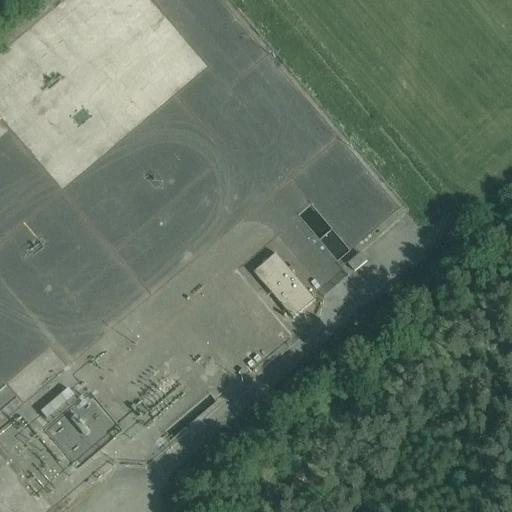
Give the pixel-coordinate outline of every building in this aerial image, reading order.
[(0,141),(12,131),(2,119),(0,121),(0,141)] [(92,154),(110,141),(98,123),(46,159),(41,152),(39,153),(64,188),(84,174),(80,167),(94,157),(92,154)] [(323,217),(311,225),(327,249),(339,242),(323,217)] [(354,272),(367,262),(360,254),(348,265),(354,272)] [(293,318),(314,300),(275,255),(254,273),(293,318)] [(13,385),(26,402),(53,382),(41,365),(13,385)]
